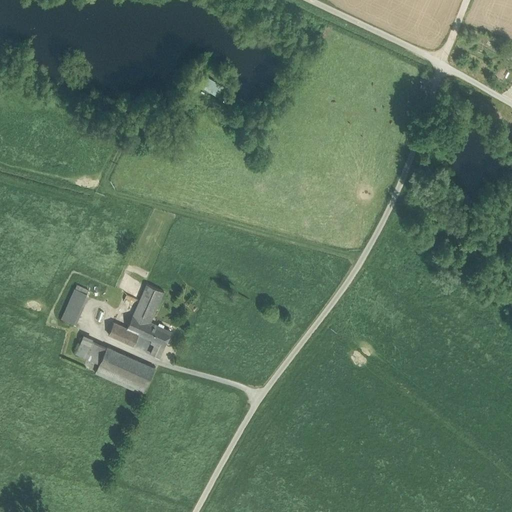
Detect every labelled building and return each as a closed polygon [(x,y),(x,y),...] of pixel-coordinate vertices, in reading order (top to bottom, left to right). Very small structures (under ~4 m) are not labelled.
[(133,314),(151,322),(165,291),(147,283),(133,314)] [(88,291),(76,285),(61,318),(74,323),(88,291)] [(94,319),(100,321),(104,310),(99,308),(94,319)] [(145,335),(151,322),(133,314),(127,327),(140,333),(145,335)] [(140,333),(127,327),(114,321),(109,334),(134,345),(140,333)] [(164,324),(160,322),(159,325),(151,322),(145,335),(156,340),(166,345),(172,331),(163,328),(164,324)] [(100,363),(108,346),(84,335),(76,352),(100,363)] [(160,357),(166,345),(156,340),(150,352),(160,357)] [(100,363),(96,372),(142,394),(155,367),(108,346),(100,363)]
